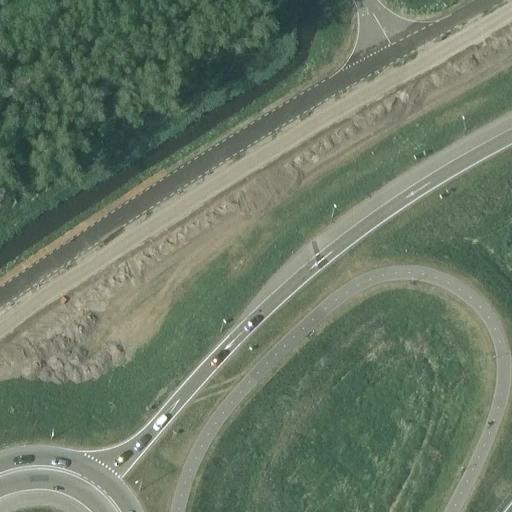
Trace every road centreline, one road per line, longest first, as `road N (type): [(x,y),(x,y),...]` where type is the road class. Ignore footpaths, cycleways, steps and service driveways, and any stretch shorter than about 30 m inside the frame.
road 1 (motorway): [(511,136),(327,254),(105,476)]
road 2 (unclassified): [(0,299),(140,203),(392,54)]
